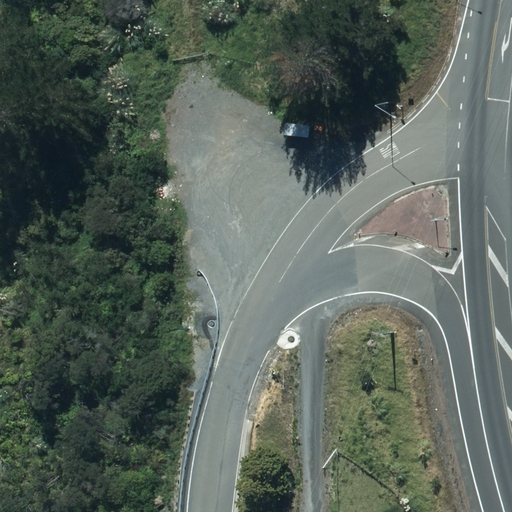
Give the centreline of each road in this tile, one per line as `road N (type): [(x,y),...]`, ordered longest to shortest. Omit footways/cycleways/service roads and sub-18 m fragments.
road 1 (primary): [(508,379),(480,320),(432,272),(391,259),(347,261),(267,307)]
road 2 (residential): [(497,128),(460,133),(358,188),(293,261),(267,307)]
road 3 (primary): [(497,128),(496,249),(508,379)]
road 4 (residential): [(267,307),(240,361),(214,511)]
road 5 (primary): [(510,0),(497,128)]
